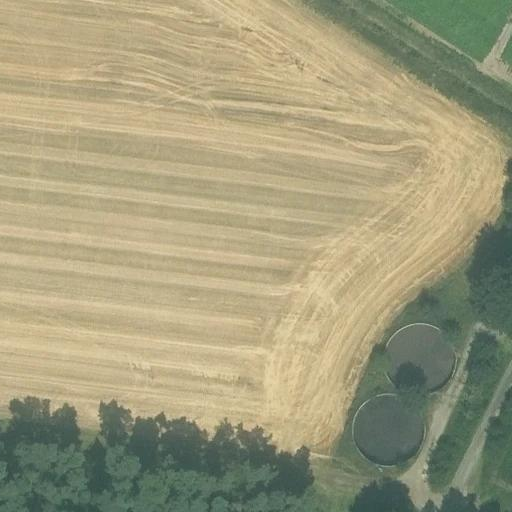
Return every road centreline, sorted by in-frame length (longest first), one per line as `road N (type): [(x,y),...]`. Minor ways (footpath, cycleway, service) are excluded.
road 1 (track): [(511,330),(477,334),(440,416),(424,469),(428,496),(444,511)]
road 2 (residential): [(511,375),(445,511)]
